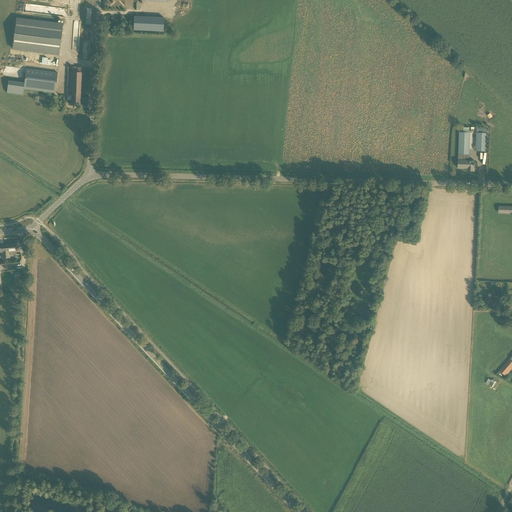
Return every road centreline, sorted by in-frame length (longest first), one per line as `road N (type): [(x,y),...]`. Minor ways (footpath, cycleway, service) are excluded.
road 1 (tertiary): [(511,185),(88,176)]
road 2 (tertiary): [(297,511),(29,230)]
road 3 (track): [(11,511),(29,230)]
road 4 (unclassified): [(88,176),(99,0)]
